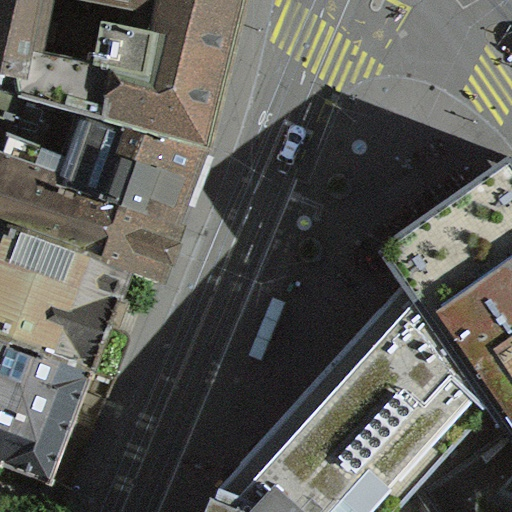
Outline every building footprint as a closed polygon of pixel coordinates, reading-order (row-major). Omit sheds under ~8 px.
[(0,0),(0,124),(10,128),(16,103),(200,152),(201,150),(214,97),(238,0),(0,0)] [(10,128),(0,163),(0,167),(172,228),(182,201),(201,152),(200,152),(16,103),(10,128)] [(10,128),(0,124),(0,233),(127,275),(148,283),(152,284),(159,265),(172,228),(0,167),(0,163),(10,128)] [(511,511),(511,168),(508,163),(506,165),(503,162),(495,168),(482,177),(379,249),(374,252),(376,255),(373,257),(376,262),(378,260),(390,277),(398,289),(381,308),(268,432),(214,493),(228,509),(231,511),(432,511),(421,495),(503,438),(510,449),(511,451),(511,474),(487,503),(506,511),(511,511)] [(0,342),(88,377),(109,324),(113,311),(120,295),(127,275),(0,233),(0,342)] [(286,302),(273,297),(249,354),(262,360),(286,302)] [(0,470),(42,486),(41,489),(47,490),(49,484),(47,484),(66,434),(86,384),(88,384),(89,380),(87,379),(88,377),(0,342),(0,470)] [(206,511),(231,511),(228,509),(214,493),(206,511)]
